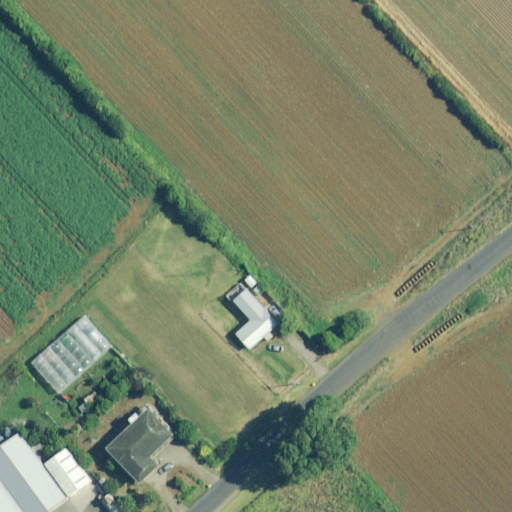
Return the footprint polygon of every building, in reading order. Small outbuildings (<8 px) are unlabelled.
[(271,332),(286,319),(271,302),(265,307),(249,289),(235,300),(253,321),(238,334),(251,350),(266,337),(269,341),(275,337),(271,332)] [(112,347),(85,316),(32,363),(60,393),(112,347)] [(97,394),(77,402),(81,413),(101,404),(97,394)] [(176,436),(152,410),(109,449),(142,485),(162,466),(154,457),(176,436)] [(48,511),(68,497),(44,465),(20,432),(0,447),(0,476),(26,511),(48,511)] [(44,465),(68,497),(90,481),(66,449),(44,465)] [(0,511),(26,511),(0,476),(0,511)] [(95,502),(104,511),(115,511),(116,511),(114,508),(120,503),(108,491),(95,502)]
